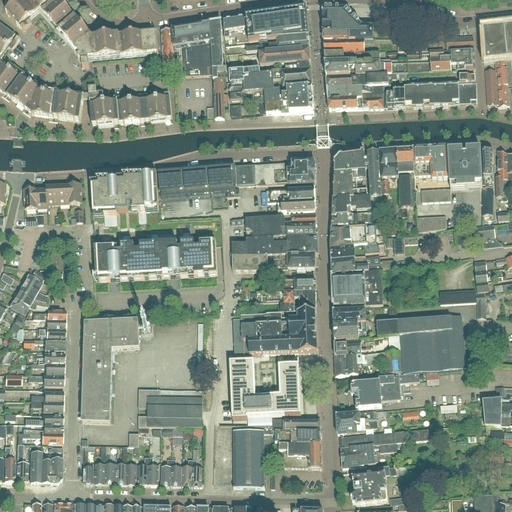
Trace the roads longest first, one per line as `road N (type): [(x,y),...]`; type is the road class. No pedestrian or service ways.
road 1 (residential): [(332,504),(323,152)]
road 2 (residential): [(17,177),(323,152)]
road 3 (tertiary): [(332,504),(70,499)]
road 4 (residential): [(222,361),(221,293),(79,300)]
road 5 (residential): [(100,19),(125,27),(297,0)]
road 6 (residential): [(70,499),(79,300)]
road 7 (residential): [(323,152),(469,143),(511,151)]
road 8 (residential): [(482,112),(328,119),(323,152)]
road 9 (residential): [(7,231),(88,231),(89,289),(79,300)]
road 10 (unknown): [(207,501),(222,361)]
